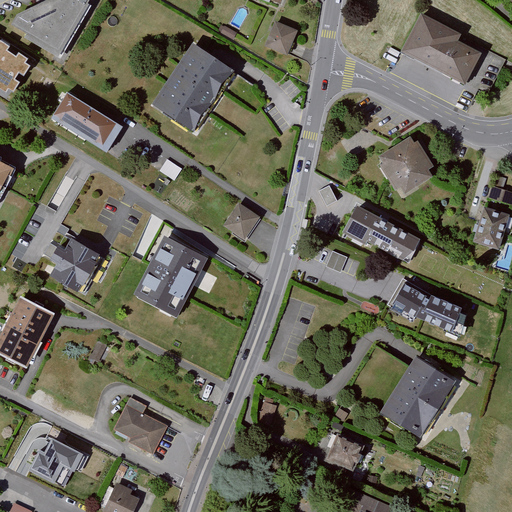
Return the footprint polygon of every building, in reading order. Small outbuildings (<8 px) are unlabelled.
[(24,39),(59,59),(90,6),(88,5),(90,2),(86,0),(50,0),(17,16),(11,26),(26,35),(24,39)] [(402,57),(466,91),(483,59),(459,46),(462,39),(423,18),(402,57)] [(297,31),(275,22),(265,47),(287,56),(297,31)] [(221,33),(233,40),(237,33),(225,26),(221,33)] [(236,80),(193,49),(151,110),(196,141),(236,80)] [(103,120),(68,100),(56,121),(90,141),(103,120)] [(412,135),(380,155),(384,162),(381,164),(397,190),(401,188),(405,194),(435,176),(430,168),(435,165),(419,140),(416,141),(412,135)] [(159,171),(175,181),(182,170),(167,160),(159,171)] [(0,205),(15,174),(0,165),(0,205)] [(319,191),(327,207),(337,202),(330,186),(319,191)] [(511,191),(494,186),(489,200),(511,207),(511,191)] [(263,218),(238,204),(224,228),(248,243),(263,218)] [(511,214),(484,206),(473,242),(500,250),(511,214)] [(421,241),(357,207),(343,235),(365,247),(367,242),(402,263),(414,255),(421,241)] [(51,233),(32,268),(83,295),(102,260),(51,233)] [(209,256),(166,233),(134,298),(178,321),(209,256)] [(333,251),(326,267),(341,273),(347,257),(333,251)] [(473,314),(393,281),(381,311),(460,344),(473,314)] [(0,351),(31,367),(57,313),(21,295),(0,337),(0,351)] [(89,358),(98,363),(107,346),(98,341),(89,358)] [(417,353),(381,410),(423,436),(459,379),(417,353)] [(170,423),(128,402),(112,435),(153,456),(170,423)] [(257,422),(270,426),(277,407),(264,402),(257,422)] [(335,417),(343,422),(348,414),(339,409),(335,417)] [(372,445),(339,432),(328,459),(361,472),(372,445)] [(81,448),(56,437),(44,465),(69,476),(81,448)] [(146,511),(153,497),(117,481),(102,511),(146,511)] [(336,482),(323,511),(388,511),(390,508),(336,482)] [(30,511),(32,509),(13,503),(10,511),(30,511)]
